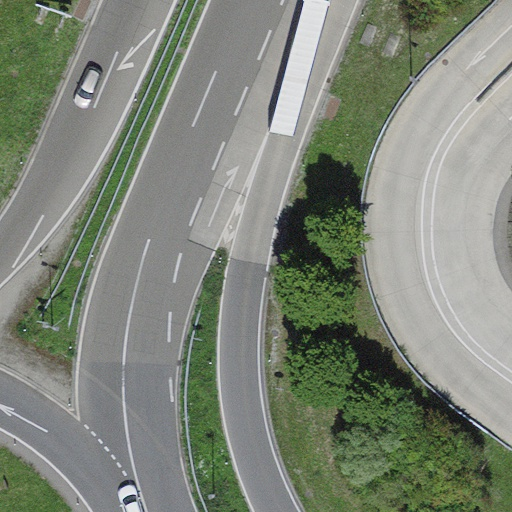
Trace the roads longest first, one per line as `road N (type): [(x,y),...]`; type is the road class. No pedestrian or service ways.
road 1 (motorway): [(278,511),(251,440),(242,340),(267,192),(301,95),(307,0)]
road 2 (motorway): [(107,479),(134,298),(264,0)]
road 3 (motorway): [(143,0),(100,97),(0,262)]
road 4 (motorway): [(107,479),(57,430),(0,395)]
